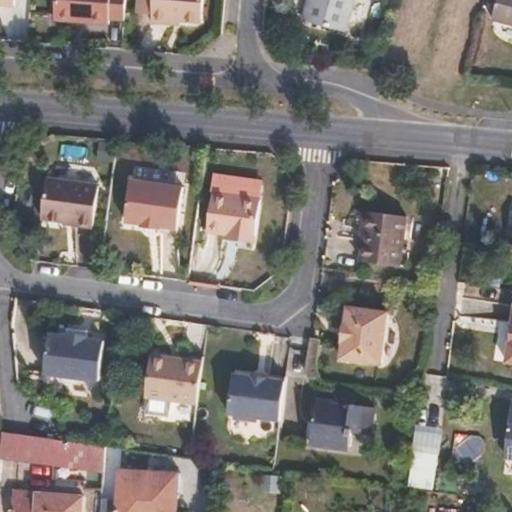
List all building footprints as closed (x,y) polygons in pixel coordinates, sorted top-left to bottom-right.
[(112,19),(128,20),(129,0),(55,0),(54,19),(111,24),(112,19)] [(155,13),(156,0),(140,0),(140,12),(155,13)] [(206,0),(156,0),(155,13),(155,22),(171,24),(171,20),(204,21),(206,0)] [(350,33),(358,0),(314,0),(308,22),(350,33)] [(511,0),(499,0),(493,26),(511,30),(511,0)] [(61,222),(68,182),(49,179),(43,220),(61,222)] [(165,230),(172,186),(133,181),(128,224),(143,226),(143,230),(161,233),(161,229),(165,230)] [(99,187),(68,182),(61,222),(95,227),(99,187)] [(185,188),(172,186),(165,230),(179,232),(185,188)] [(239,240),(259,242),(264,200),(216,194),(213,231),(239,236),(239,240)] [(364,263),(404,269),(411,219),(371,213),(364,263)] [(344,362),(383,368),(390,314),(351,308),(349,325),(346,324),(343,346),(346,347),(344,362)] [(43,376),(101,384),(106,344),(86,342),(87,336),(66,332),(65,338),(49,336),(43,376)] [(172,407),(181,364),(154,360),(147,403),(172,407)] [(205,367),(181,364),(172,407),(199,410),(205,367)] [(242,420),(250,376),(239,375),(232,416),(238,417),(242,420)] [(289,381),(250,376),(242,420),(245,422),(256,423),(261,419),(284,422),(289,381)] [(370,435),(372,411),(315,402),(309,447),(344,451),(346,440),(352,440),(353,434),(370,435)] [(415,423),(412,486),(438,487),(441,424),(415,423)] [(458,453),(476,462),(486,442),(468,432),(458,453)] [(3,433),(2,457),(17,460),(19,435),(3,433)] [(23,435),(19,435),(17,460),(31,462),(34,437),(23,435)] [(105,472),(106,448),(57,439),(34,437),(31,462),(59,466),(105,472)] [(118,499),(103,497),(101,511),(172,511),(173,507),(162,506),(162,498),(179,497),(180,473),(136,471),(137,484),(120,483),(118,499)] [(83,511),(85,496),(15,492),(13,511),(83,511)]
